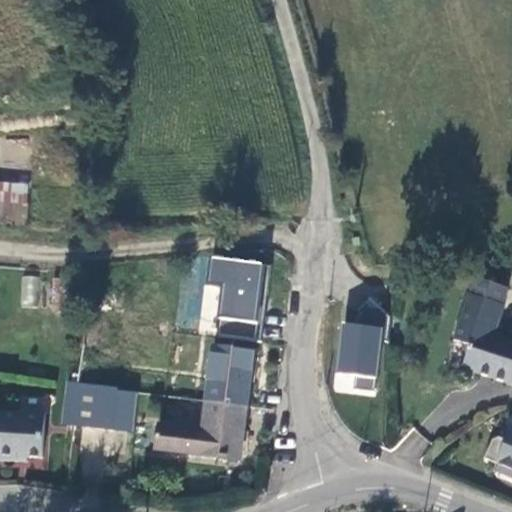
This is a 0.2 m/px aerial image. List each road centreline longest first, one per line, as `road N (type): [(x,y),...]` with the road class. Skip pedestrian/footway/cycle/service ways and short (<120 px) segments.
road 1 (unclassified): [(277,0),(318,166),(302,352),(324,493)]
road 2 (track): [(315,238),(0,247)]
road 3 (tertiary): [(475,511),(404,488),(324,493)]
